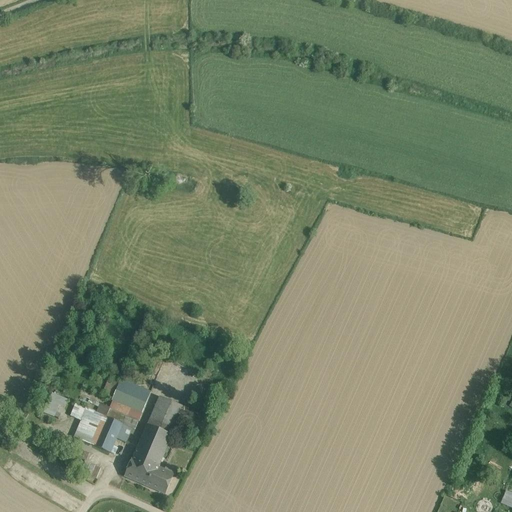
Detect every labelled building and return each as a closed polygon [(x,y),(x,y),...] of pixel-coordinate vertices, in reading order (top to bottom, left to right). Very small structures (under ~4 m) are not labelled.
[(112,401),(121,380),(109,375),(101,396),(112,401)] [(151,393),(121,380),(112,401),(142,414),(151,393)] [(64,410),(68,402),(52,396),(43,414),(55,419),(59,408),(64,410)] [(185,408),(160,397),(148,425),(173,436),(185,408)] [(112,401),(109,408),(127,415),(139,420),(142,414),(112,401)] [(97,414),(75,405),(70,417),(81,422),(74,437),(84,442),(97,414)] [(101,405),(97,414),(108,419),(123,425),(127,415),(109,408),(101,405)] [(117,439),(123,425),(108,419),(97,414),(84,442),(111,453),(114,446),(117,439)] [(123,425),(117,439),(126,443),(132,429),(135,430),(139,420),(127,415),(123,425)] [(173,436),(148,425),(134,457),(125,477),(142,485),(151,464),(159,468),(173,436)] [(67,449),(69,444),(51,435),(48,440),(67,449)] [(101,469),(85,463),(81,473),(96,480),(101,469)] [(159,468),(151,464),(142,485),(166,495),(174,474),(159,468)] [(455,511),(461,500),(447,494),(438,511),(455,511)] [(511,496),(505,494),(501,503),(511,507),(511,496)]
